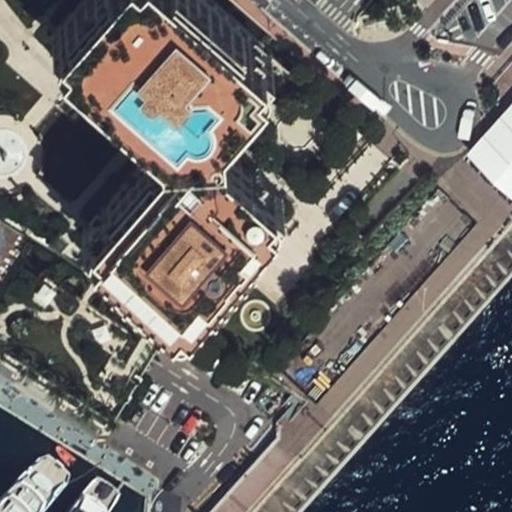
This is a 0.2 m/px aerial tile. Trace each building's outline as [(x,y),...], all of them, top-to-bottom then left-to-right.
[(158,146),(221,136),(219,120),(274,58),(206,0),(86,0),(48,44),(99,88),(158,139),(158,146)] [(511,103),(468,154),(511,192),(511,103)] [(221,136),(158,146),(157,152),(85,230),(180,314),(245,242),(283,200),(222,152),(221,136)] [(0,342),(89,397),(80,410),(107,425),(160,322),(0,218),(0,342)] [(0,359),(80,410),(89,397),(0,342),(0,359)] [(257,511),(341,417),(320,400),(295,418),(288,412),(284,418),(283,438),(215,511),(257,511)]
